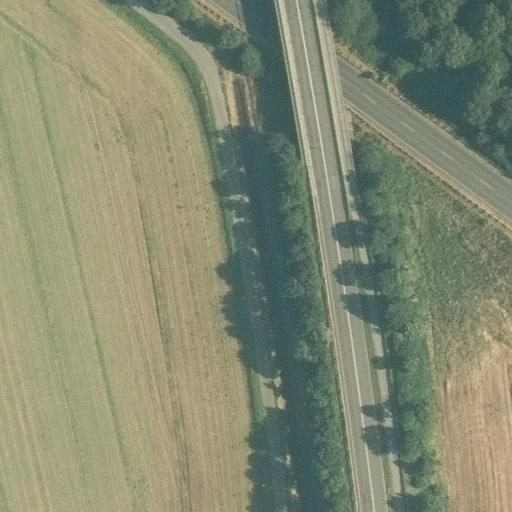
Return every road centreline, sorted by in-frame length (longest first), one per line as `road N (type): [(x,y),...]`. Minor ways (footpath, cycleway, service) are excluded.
road 1 (track): [(128,0),(190,46),(211,80),(241,227),(279,511)]
road 2 (primary): [(239,0),(511,196)]
road 3 (tertiary): [(373,511),(331,198)]
road 4 (tertiary): [(295,0),(331,198)]
